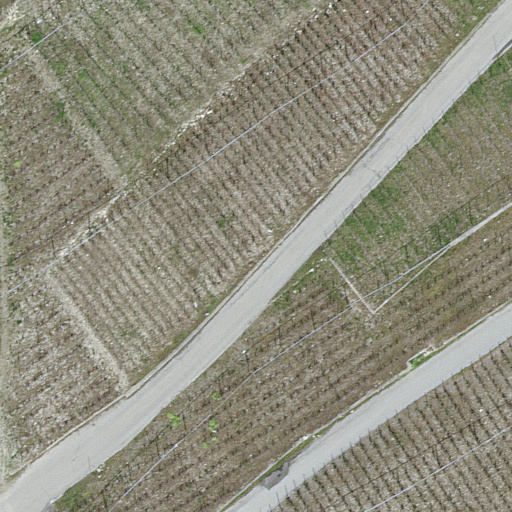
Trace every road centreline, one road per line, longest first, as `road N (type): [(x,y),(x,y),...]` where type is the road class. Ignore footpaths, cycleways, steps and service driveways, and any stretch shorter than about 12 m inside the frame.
road 1 (unclassified): [(12,511),(213,333),(511,15)]
road 2 (track): [(245,511),(511,317)]
